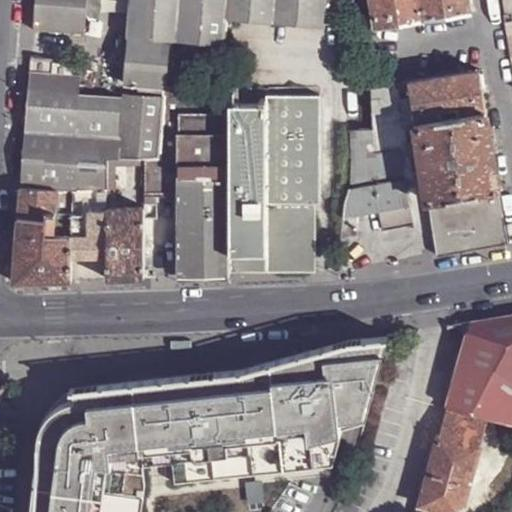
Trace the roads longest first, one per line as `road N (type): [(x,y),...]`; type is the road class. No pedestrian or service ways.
road 1 (tertiary): [(0,316),(324,307),(511,279)]
road 2 (tertiary): [(0,126),(8,0)]
